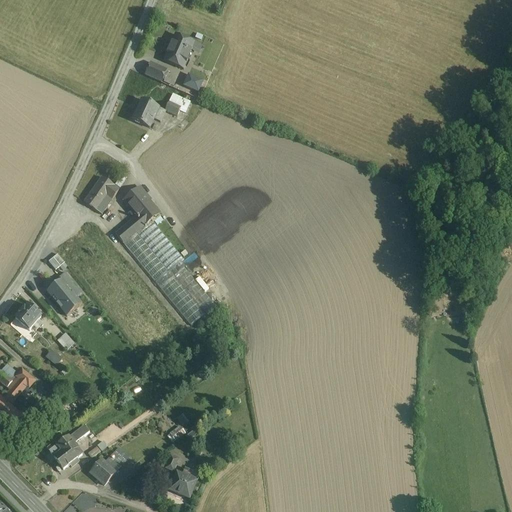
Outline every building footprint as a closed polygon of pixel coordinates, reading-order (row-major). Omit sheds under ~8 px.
[(175,36),(164,62),(183,71),(195,44),(175,36)] [(167,71),(151,64),(145,76),(162,83),(167,71)] [(165,111),(142,101),(133,121),(149,129),(154,120),(161,123),(166,112),(177,118),(180,111),(185,101),(173,96),(169,103),(165,111)] [(190,104),(185,101),(180,111),(186,114),(190,104)] [(103,178),(85,204),(102,216),(119,191),(114,187),(103,178)] [(147,197),(139,188),(124,201),(138,218),(117,236),(124,244),(152,221),(159,215),(146,198),(147,197)] [(128,255),(97,217),(80,232),(110,269),(128,255)] [(184,260),(152,221),(124,244),(131,252),(192,327),(216,307),(185,268),(185,267),(181,262),(184,260)] [(192,327),(131,252),(128,255),(110,269),(171,343),(192,327)] [(62,270),(67,266),(57,254),(48,261),(55,270),(60,267),(62,270)] [(53,281),(39,294),(52,309),(66,296),(53,281)] [(41,318),(28,306),(16,320),(29,332),(32,329),(36,332),(42,325),(38,322),(41,318)] [(66,335),(58,342),(66,352),(74,345),(66,335)] [(62,361),(51,352),(46,358),(57,367),(62,361)] [(23,371),(13,383),(8,389),(11,392),(3,401),(10,407),(27,387),(30,389),(35,382),(23,371)] [(13,383),(1,373),(0,374),(0,382),(8,389),(13,383)] [(3,401),(0,398),(0,426),(11,436),(25,420),(10,407),(3,401)] [(177,418),(181,427),(189,423),(185,414),(177,418)] [(172,443),(186,435),(181,426),(167,434),(172,443)] [(84,427),(69,439),(75,446),(89,434),(84,427)] [(69,439),(51,454),(64,471),(83,457),(75,446),(69,439)] [(104,443),(97,448),(101,453),(108,448),(104,443)] [(97,448),(89,454),(93,460),(101,453),(97,448)] [(129,459),(119,449),(111,458),(122,467),(129,459)] [(179,460),(171,456),(165,470),(173,473),(179,460)] [(103,461),(92,475),(105,487),(122,467),(111,458),(106,464),(103,461)] [(197,482),(177,473),(169,491),(190,499),(197,482)]
